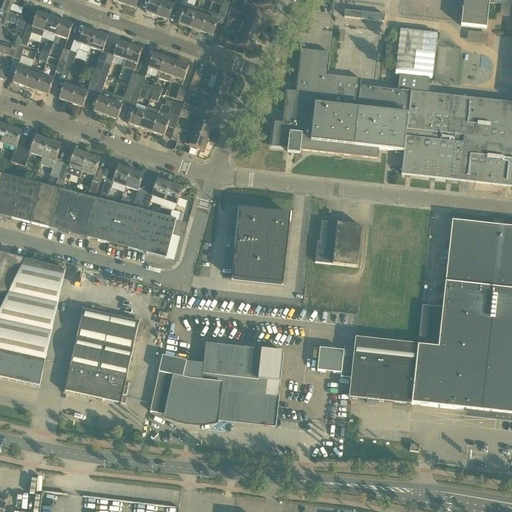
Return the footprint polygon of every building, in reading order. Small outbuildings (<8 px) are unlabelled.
[(0,0),(0,13),(26,23),(30,11),(23,9),(21,15),(16,13),(17,11),(11,9),(12,5),(0,0)] [(138,0),(125,0),(124,6),(135,10),(138,0)] [(157,18),(162,3),(153,0),(150,0),(146,14),(157,18)] [(181,0),(178,9),(184,11),(179,26),(190,29),(197,8),(187,5),(189,0),(181,0)] [(274,0),(260,0),(260,2),(254,0),(253,0),(252,5),(272,12),(276,1),(274,0)] [(511,0),(463,0),(464,1),(462,0),(462,1),(464,1),(463,10),(461,9),(461,10),(463,10),(461,27),(486,30),(489,3),(511,5),(511,104),(428,95),(429,79),(432,80),(437,34),(400,30),(395,76),(399,76),(397,92),(361,88),(361,87),(361,80),(327,76),(327,72),(328,72),(330,54),(301,51),(296,93),(286,92),(284,113),(287,113),(286,117),(283,117),(283,124),(274,123),(274,132),(272,148),(282,149),(288,149),(287,154),(300,155),(300,151),(378,160),(379,150),(404,153),(401,176),(402,176),(402,175),(430,178),(511,187),(511,0)] [(230,3),(223,1),(219,13),(226,15),(230,3)] [(173,7),(162,3),(157,18),(168,22),(173,7)] [(244,7),(232,3),(230,10),(241,14),(244,7)] [(190,29),(201,33),(208,12),(197,8),(190,29)] [(384,15),(345,11),(344,18),(384,22),(384,15)] [(220,16),(208,12),(201,33),(212,37),(220,16)] [(0,27),(4,29),(6,22),(17,26),(16,28),(23,31),(26,23),(0,13),(0,27)] [(246,25),(261,29),(265,18),(250,13),(246,25)] [(32,28),(27,26),(20,45),(27,47),(31,34),(42,38),(44,33),(49,18),(37,14),(32,28)] [(56,37),(61,22),(49,18),(44,33),(56,37)] [(223,29),(229,31),(233,20),(227,18),(223,29)] [(61,22),(56,37),(68,41),(73,26),(61,22)] [(261,29),(246,25),(242,23),(238,34),(257,41),(261,29)] [(0,46),(16,52),(17,47),(18,46),(4,41),(8,30),(4,29),(0,27),(0,46)] [(238,34),(229,31),(223,29),(217,46),(224,49),(226,42),(225,42),(227,36),(240,41),(238,47),(253,52),(257,41),(238,34)] [(88,54),(90,49),(95,34),(84,30),(78,45),(79,45),(77,50),(88,54)] [(95,34),(90,49),(102,53),(108,39),(95,34)] [(118,42),(113,57),(125,61),(130,47),(118,42)] [(16,52),(0,46),(0,53),(13,58),(16,52)] [(17,47),(16,52),(13,58),(20,61),(24,50),(17,47)] [(142,51),(130,47),(125,61),(123,67),(134,71),(137,65),(137,66),(142,51)] [(41,55),(48,57),(51,51),(43,48),(41,55)] [(63,50),(59,61),(66,64),(70,52),(63,50)] [(70,52),(66,64),(73,66),(77,54),(70,52)] [(39,61),(46,64),(48,57),(41,55),(39,61)] [(146,75),(157,79),(165,59),(153,55),(146,75)] [(165,59),(157,79),(169,84),(171,78),(177,63),(165,59)] [(55,72),(62,75),(66,64),(59,61),(55,72)] [(98,62),(94,73),(100,76),(104,64),(98,62)] [(189,67),(177,63),(171,78),(184,82),(189,67)] [(31,68),(19,64),(12,84),(24,88),(31,68)] [(73,66),(66,64),(62,75),(69,77),(73,66)] [(104,64),(100,76),(107,78),(111,67),(104,64)] [(0,73),(0,79),(5,81),(10,69),(2,67),(0,73)] [(31,68),(24,88),(36,92),(43,74),(43,73),(31,68)] [(192,82),(198,84),(202,72),(196,70),(192,82)] [(87,94),(88,94),(93,96),(100,76),(94,73),(87,94)] [(43,74),(36,92),(48,97),(54,78),(43,74)] [(135,88),(139,77),(132,74),(128,86),(135,88)] [(105,117),(112,97),(113,96),(102,92),(107,78),(100,76),(93,96),(98,98),(93,113),(105,117)] [(146,79),(139,77),(135,88),(142,90),(146,79)] [(218,78),(213,90),(228,95),(232,83),(218,78)] [(189,89),(196,92),(198,84),(192,82),(189,89)] [(71,104),(76,90),(64,86),(59,100),(71,104)] [(123,105),(128,107),(135,88),(128,86),(123,101),(112,97),(105,117),(117,121),(123,105)] [(155,87),(152,94),(160,97),(162,90),(155,87)] [(224,107),(228,95),(213,90),(206,87),(204,93),(211,95),(209,102),(224,107)] [(128,109),(133,110),(134,111),(142,90),(135,88),(128,107),(128,109)] [(186,91),(179,89),(175,100),(182,103),(186,91)] [(88,94),(87,94),(76,90),(71,104),(83,109),(88,94)] [(152,94),(150,100),(150,101),(158,103),(160,97),(152,94)] [(209,102),(205,113),(220,119),(224,107),(209,102)] [(179,117),(181,111),(183,106),(176,104),(172,117),(165,115),(162,121),(156,119),(151,133),(164,138),(168,125),(175,127),(179,117)] [(183,106),(181,111),(193,115),(195,108),(184,104),(183,106)] [(147,108),(145,115),(140,129),(151,133),(156,119),(159,112),(147,108)] [(145,115),(134,111),(133,110),(128,125),(140,129),(145,115)] [(193,134),(208,140),(212,128),(201,124),(203,119),(193,115),(181,111),(179,117),(190,121),(188,126),(195,128),(193,134)] [(0,144),(3,145),(9,129),(0,125),(0,144)] [(171,140),(177,142),(182,130),(175,128),(171,140)] [(21,134),(9,129),(3,145),(16,150),(21,134)] [(203,152),(208,140),(193,134),(189,133),(188,135),(184,145),(203,152)] [(24,148),(22,154),(18,166),(25,168),(30,154),(42,159),(48,143),(36,139),(31,151),(24,148)] [(55,187),(55,186),(63,162),(56,160),(61,147),(48,143),(42,159),(40,166),(52,170),(50,177),(53,178),(50,185),(55,187)] [(18,166),(22,154),(15,151),(11,163),(18,166)] [(63,162),(55,186),(62,188),(67,175),(79,179),(82,173),(87,157),(75,152),(70,165),(63,162)] [(87,157),(82,173),(94,177),(100,161),(87,157)] [(113,184),(125,188),(131,172),(118,168),(113,184)] [(143,177),(131,172),(125,188),(138,193),(143,177)] [(0,180),(0,216),(11,219),(21,181),(1,176),(0,180)] [(96,196),(101,182),(94,179),(88,194),(96,196)] [(30,224),(40,186),(21,181),(11,219),(30,224)] [(164,202),(170,186),(157,182),(152,198),(164,202)] [(107,199),(112,186),(105,183),(100,197),(107,199)] [(30,224),(49,229),(60,191),(40,186),(30,224)] [(170,186),(164,202),(177,206),(182,191),(170,186)] [(98,201),(61,191),(60,191),(49,229),(88,239),(98,201)] [(140,208),(144,197),(137,194),(133,206),(140,208)] [(152,199),(144,197),(140,208),(148,210),(152,199)] [(88,239),(108,245),(118,206),(98,201),(88,239)] [(156,216),(137,211),(118,206),(108,245),(146,254),(156,216)] [(172,212),(160,209),(156,216),(170,219),(172,212)] [(234,247),(235,247),(231,280),(283,286),(290,222),(289,222),(290,216),(239,210),(235,247),(234,246),(234,247)] [(146,254),(166,260),(176,221),(170,219),(156,216),(146,254)] [(321,223),(319,244),(317,244),(316,253),(334,255),(332,265),(357,268),(362,227),(321,223)] [(511,229),(452,223),(442,317),(422,315),(423,307),(422,307),(418,346),(411,405),(511,416),(511,229)] [(0,294),(8,297),(26,261),(0,253),(0,294)] [(8,297),(0,312),(0,378),(39,388),(65,271),(26,261),(8,297)] [(121,406),(121,404),(123,396),(126,397),(128,390),(124,389),(139,322),(83,310),(64,393),(65,393),(65,392),(120,404),(120,406),(121,406)] [(411,406),(411,405),(418,346),(355,339),(354,348),(351,380),(350,389),(349,399),(411,406)] [(203,364),(186,362),(162,357),(150,412),(162,415),(166,416),(166,418),(176,422),(185,424),(195,425),(205,425),(216,424),(216,421),(275,428),(279,398),(283,354),(261,351),(205,345),(203,364)] [(317,372),(341,374),(340,379),(351,380),(354,348),(344,347),(343,352),(319,350),(317,372)] [(409,452),(418,453),(419,446),(410,445),(409,452)]
